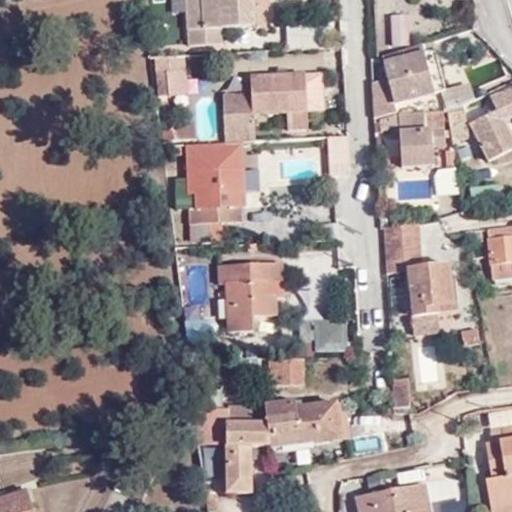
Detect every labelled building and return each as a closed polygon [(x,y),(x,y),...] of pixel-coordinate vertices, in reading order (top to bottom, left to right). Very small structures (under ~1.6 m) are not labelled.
[(255,28),(253,0),(183,0),(187,47),(220,46),(220,29),(255,28)] [(407,46),(406,16),(390,17),(391,47),(407,46)] [(286,37),(288,50),(312,48),(311,35),(286,37)] [(433,52),(430,43),(421,46),(423,54),(433,52)] [(377,84),(379,119),(395,115),(393,106),(441,93),(443,92),(433,52),(423,54),(421,46),(381,61),(385,81),(377,84)] [(186,98),(185,73),(166,74),(167,99),(186,98)] [(223,96),(225,143),(254,141),(253,115),(287,114),(288,131),(306,130),(306,110),(322,109),(321,75),(250,78),(251,95),(223,96)] [(370,85),(372,120),(379,119),(377,84),(370,85)] [(458,100),(460,106),(474,99),(467,85),(443,92),(441,93),(444,103),(458,100)] [(511,141),(503,123),(511,118),(511,87),(490,98),(497,113),(471,125),(489,162),(500,157),(497,150),(511,142),(511,141)] [(446,112),(460,106),(458,100),(444,103),(446,112)] [(468,139),(464,108),(447,114),(451,143),(452,144),(468,139)] [(394,116),(379,122),(379,134),(396,130),(397,145),(399,166),(432,166),(431,146),(443,145),(441,113),(394,116)] [(194,143),(193,125),(168,136),(168,143),(194,143)] [(379,134),(380,146),(397,145),(396,130),(379,134)] [(500,157),(511,150),(511,142),(497,150),(500,157)] [(350,169),(349,147),(333,148),(335,181),(350,169)] [(190,242),(225,240),(224,224),(240,223),(239,208),(239,193),(244,193),(243,171),(195,173),(195,169),(176,170),(177,195),(195,194),(195,209),(176,210),(177,226),(189,226),(190,242)] [(457,196),(457,169),(435,169),(435,196),(457,196)] [(419,262),(415,225),(383,229),(386,276),(403,275),(403,263),(419,262)] [(511,226),(486,229),(489,262),(511,260),(511,226)] [(483,229),(468,231),(469,241),(484,240),(483,229)] [(511,276),(511,260),(489,262),(492,279),(511,276)] [(449,284),(446,265),(411,270),(419,317),(457,312),(454,283),(449,284)] [(283,287),(282,268),(218,271),(219,290),(225,290),(227,338),(253,337),(253,322),(277,321),(276,300),(271,301),(270,287),(283,287)] [(314,353),(346,353),(345,319),(313,320),(314,353)] [(465,344),(478,343),(475,328),(462,330),(465,344)] [(271,358),(271,364),(278,364),(278,386),(299,386),(299,358),(271,358)] [(190,361),(193,407),(220,408),(216,361),(190,361)] [(393,387),(395,409),(412,408),(410,386),(393,387)] [(335,403),(341,441),(349,440),(344,402),(335,403)] [(269,425),(271,446),(272,451),(341,441),(335,403),(294,408),(292,403),(267,406),(269,425)] [(228,423),(269,425),(267,406),(228,404),(228,408),(228,423)] [(194,426),(197,443),(225,443),(224,490),(250,491),(251,445),(271,446),(269,425),(228,423),(228,408),(220,408),(193,407),(194,426)] [(479,410),(461,418),(465,424),(474,423),(489,419),(488,409),(479,410)] [(511,425),(504,427),(506,440),(489,442),(495,477),(489,478),(494,507),(511,503),(511,425)] [(135,502),(151,471),(123,458),(108,489),(135,502)] [(430,511),(425,484),(355,497),(358,511),(430,511)] [(30,511),(23,486),(0,492),(0,511),(30,511)] [(511,511),(511,503),(494,507),(494,511),(511,511)]
